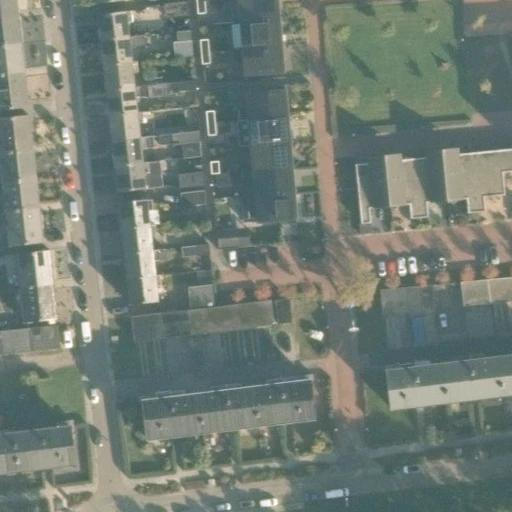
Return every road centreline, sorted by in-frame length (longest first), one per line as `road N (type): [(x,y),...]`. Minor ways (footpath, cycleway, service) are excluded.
road 1 (residential): [(55,0),(113,511)]
road 2 (residential): [(353,482),(329,250),(511,233)]
road 3 (residential): [(130,511),(353,482)]
road 4 (residential): [(353,482),(511,462)]
